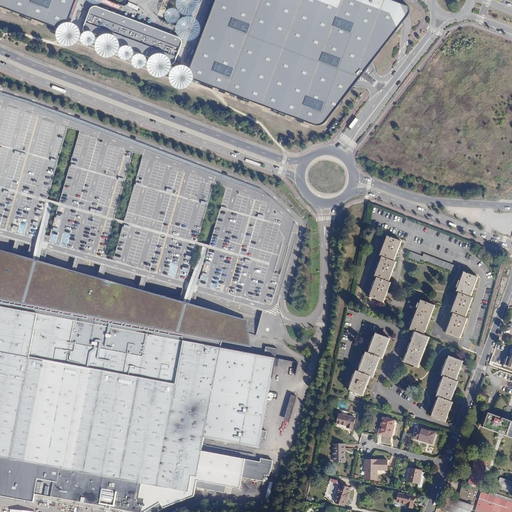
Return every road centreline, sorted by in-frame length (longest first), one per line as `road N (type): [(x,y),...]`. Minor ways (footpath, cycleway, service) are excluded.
road 1 (primary): [(307,158),(247,147),(0,50)]
road 2 (primary): [(0,63),(301,183)]
road 3 (residential): [(511,281),(428,511)]
road 4 (tertiary): [(433,9),(419,46),(339,144),(324,150)]
road 5 (tertiary): [(349,163),(350,148),(453,19)]
road 6 (primary): [(347,193),(371,191),(511,244)]
road 7 (primary): [(511,206),(436,202),(352,173)]
road 8 (unknown): [(268,438),(284,443),(306,384),(280,383),(275,413)]
